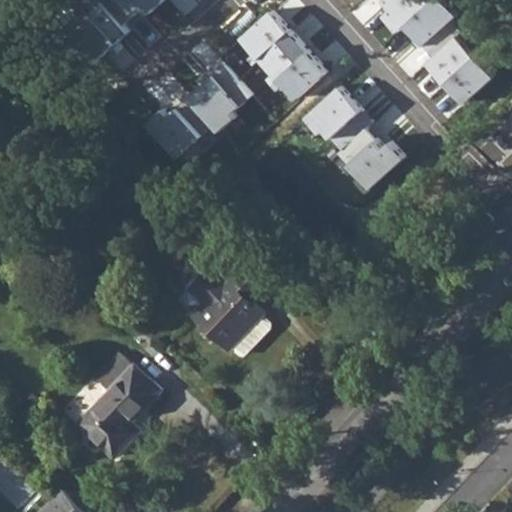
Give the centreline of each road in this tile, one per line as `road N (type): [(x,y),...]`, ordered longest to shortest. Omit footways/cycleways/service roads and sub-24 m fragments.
road 1 (tertiary): [(286,511),(511,272)]
road 2 (unknown): [(289,508),(136,347)]
